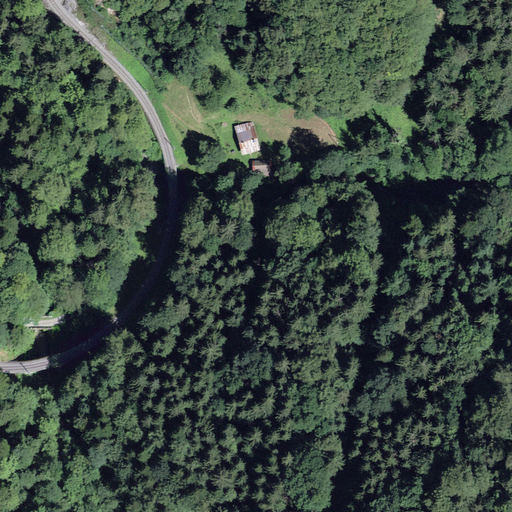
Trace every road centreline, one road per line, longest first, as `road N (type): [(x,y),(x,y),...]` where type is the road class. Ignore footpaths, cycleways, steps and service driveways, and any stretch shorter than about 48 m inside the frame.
road 1 (track): [(165,188),(106,179),(80,186),(69,205),(86,275),(77,304),(60,317),(31,321),(12,318),(0,305)]
road 2 (track): [(35,0),(84,87),(117,132),(163,173),(165,188)]
